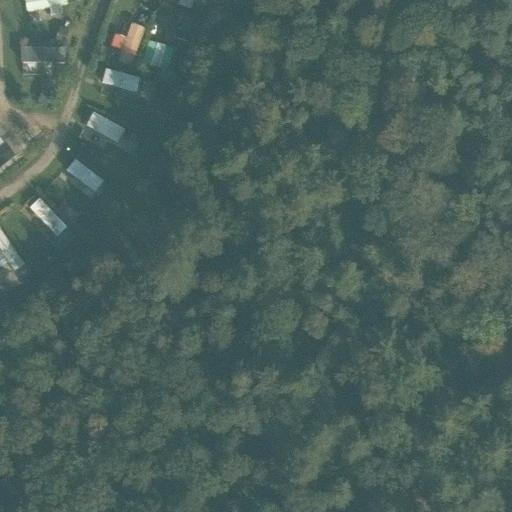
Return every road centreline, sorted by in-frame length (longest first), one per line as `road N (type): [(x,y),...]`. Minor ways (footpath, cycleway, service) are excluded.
road 1 (track): [(0,382),(158,269),(193,221),(222,153),(248,28),(265,0)]
road 2 (track): [(211,511),(310,470),(412,408),(511,311)]
road 3 (track): [(0,197),(45,161),(107,0)]
